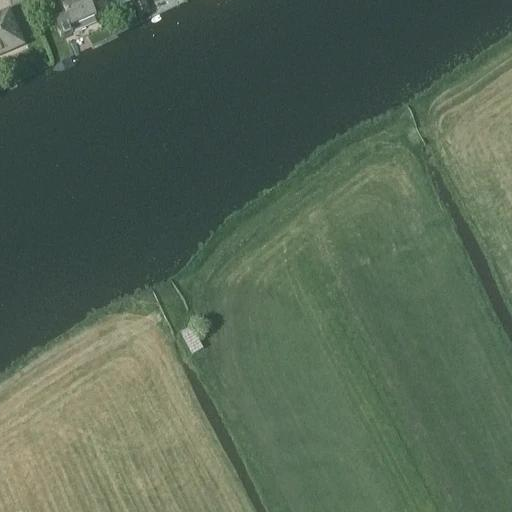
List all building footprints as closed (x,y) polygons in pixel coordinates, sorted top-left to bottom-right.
[(39,21),(57,14),(51,0),(33,0),(30,1),(39,21)] [(71,29),(95,18),(87,0),(88,0),(56,0),(59,6),(64,18),(54,22),(60,38),(72,33),(71,29)] [(133,0),(108,0),(113,11),(134,2),(133,0)] [(0,53),(20,45),(7,15),(0,18),(0,53)] [(192,328),(181,333),(191,355),(202,350),(192,328)]
